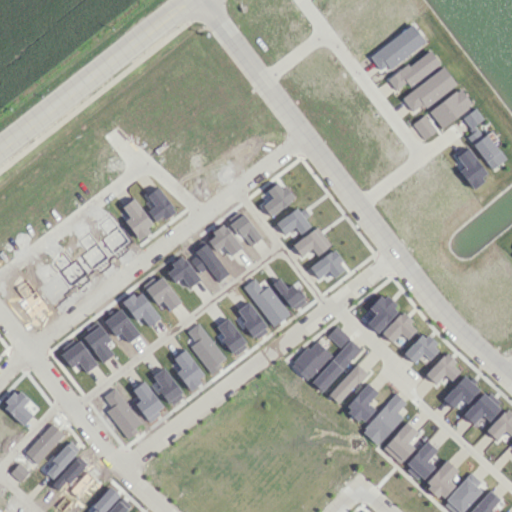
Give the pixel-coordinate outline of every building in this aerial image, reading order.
[(408,87),(439,63),(427,48),(387,80),(395,90),(404,82),(408,87)] [(400,97),(411,111),(420,104),(423,107),(455,84),(442,66),(400,97)] [(472,107),(461,88),(428,108),(439,127),(472,107)] [(482,119),(474,108),(461,117),(470,128),(482,119)] [(421,139),(434,132),(425,114),(412,122),(421,139)] [(491,168),(503,159),(478,126),(465,136),(491,168)] [(463,167),(458,170),(471,187),(487,175),(467,147),(455,156),(463,167)] [(145,194),(157,186),(172,207),(171,208),(173,211),(164,219),(161,215),(154,221),(146,210),(153,205),(145,194)] [(121,206),(131,197),(151,223),(145,227),(148,231),(137,238),(123,220),(128,216),(121,206)] [(316,278),(327,270),(332,277),(344,268),(331,249),(308,266),(316,278)] [(241,286),(252,277),(261,289),(266,285),(288,313),(272,325),(241,286)] [(374,313),(365,323),(376,332),(397,309),(380,293),(367,307),(374,313)] [(236,310),(246,301),(265,325),(263,327),(265,331),(256,338),(253,334),(251,336),(241,322),(243,320),(236,310)] [(399,333),(406,339),(416,327),(399,312),(380,333),(391,342),(399,333)] [(326,335),(339,347),(348,336),(335,325),(326,335)] [(402,353),(412,363),(421,353),(428,359),(438,348),(422,332),(402,353)] [(332,357),(343,367),(360,348),(349,338),(332,357)] [(329,353),(314,339),(289,365),(304,379),(329,353)] [(460,369),(443,353),(424,373),(434,383),(443,374),(450,380),(460,369)] [(341,368),(330,358),(310,381),(321,391),(341,368)] [(366,373),(356,363),(326,393),(336,403),(366,373)] [(441,398),(452,408),(460,398),(465,403),(478,389),(463,375),(441,398)] [(367,402),(376,392),(366,384),(344,408),(360,423),(374,408),(367,402)] [(472,424),(481,414),(487,420),(500,406),(484,390),(461,414),(472,424)] [(404,402),(394,393),(360,430),(375,444),(401,417),(395,412),(404,402)] [(510,436),(511,434),(511,416),(504,409),(485,430),(495,439),(503,430),(510,436)] [(398,463),(413,447),(407,441),(416,432),(405,422),(381,447),(398,463)] [(426,460),(435,450),(425,441),(403,465),(420,480),(433,466),(426,460)] [(453,485),(448,479),(456,470),(446,460),(423,484),(440,499),(453,485)] [(451,511),(459,511),(483,487),(468,473),(441,502),(451,511)] [(488,511),(499,500),(488,490),(467,511),(488,511)]
